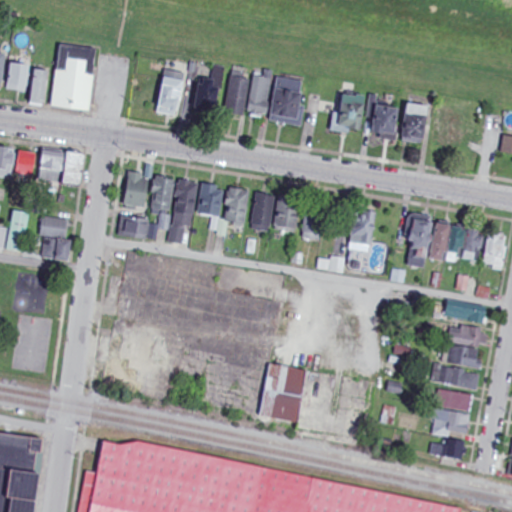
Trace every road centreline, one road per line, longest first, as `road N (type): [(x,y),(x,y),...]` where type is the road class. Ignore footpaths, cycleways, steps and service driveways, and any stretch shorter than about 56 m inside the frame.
road 1 (secondary): [(511,200),(0,120)]
road 2 (residential): [(53,511),(115,65)]
road 3 (residential): [(485,465),(511,313)]
